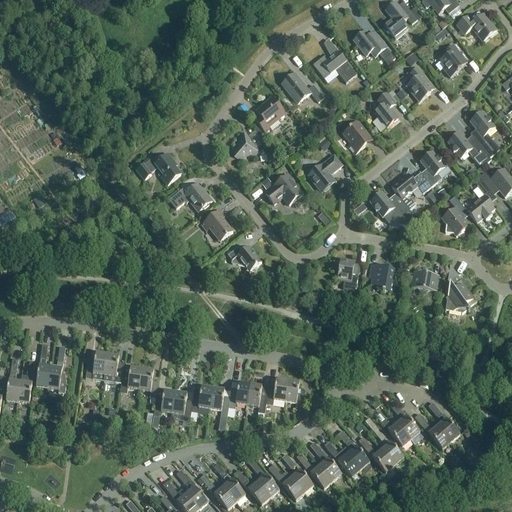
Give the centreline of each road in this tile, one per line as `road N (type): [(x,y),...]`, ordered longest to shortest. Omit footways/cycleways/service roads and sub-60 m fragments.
road 1 (residential): [(344,236),(313,258),(293,259),(206,146),(263,59),(356,0)]
road 2 (track): [(199,292),(117,193),(110,171),(113,150),(228,0)]
road 3 (residential): [(0,325),(107,327),(315,366),(334,394)]
road 4 (residential): [(334,394),(295,434),(167,458),(126,480),(92,511)]
road 5 (residential): [(511,47),(451,113),(349,193),(344,236)]
road 6 (residential): [(472,258),(344,236)]
